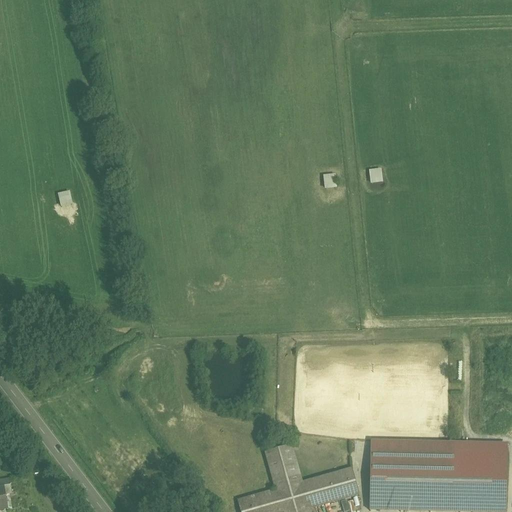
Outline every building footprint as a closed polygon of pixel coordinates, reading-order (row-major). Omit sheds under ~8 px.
[(367,185),(380,184),(379,170),(366,171),(367,185)] [(320,176),(321,190),(333,189),(332,175),(320,176)] [(55,194),(57,208),(70,206),(67,192),(55,194)] [(352,471),(302,485),(291,447),(266,454),(277,492),(238,503),(241,511),(309,511),(309,509),(359,495),(352,471)] [(505,511),(507,455),(372,452),(370,511),(505,511)]
